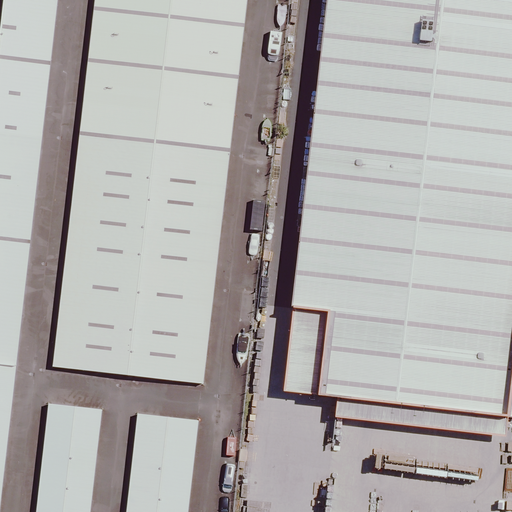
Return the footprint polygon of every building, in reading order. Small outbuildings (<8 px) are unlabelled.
[(0,501),(56,0),(2,0),(0,21),(0,501)] [(233,0),(77,0),(38,352),(192,369),(233,0)] [(511,0),(325,0),(295,391),(511,408),(511,0)] [(79,511),(91,397),(32,392),(19,511),(79,511)] [(176,511),(187,406),(121,399),(110,511),(176,511)]
